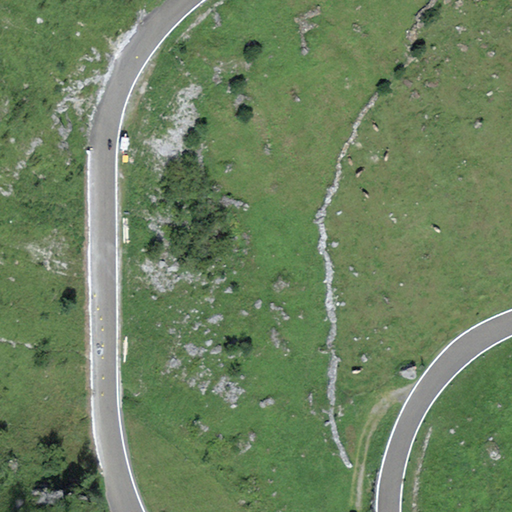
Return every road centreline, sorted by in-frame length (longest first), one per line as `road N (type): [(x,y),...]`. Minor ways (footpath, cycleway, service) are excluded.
road 1 (primary): [(126,511),(105,408),(104,155),(115,97),(131,66),(187,0)]
road 2 (primary): [(511,323),(476,340),(429,383),(398,442),(388,511)]
